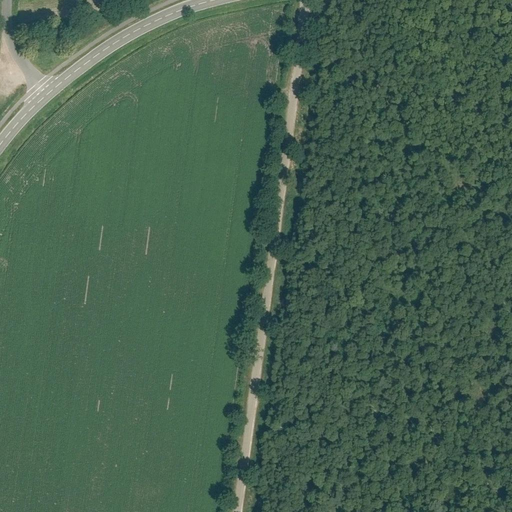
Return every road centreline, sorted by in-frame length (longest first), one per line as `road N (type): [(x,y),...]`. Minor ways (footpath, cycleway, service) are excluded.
road 1 (unclassified): [(305,0),(235,511)]
road 2 (secondary): [(46,94),(111,44),(213,0)]
